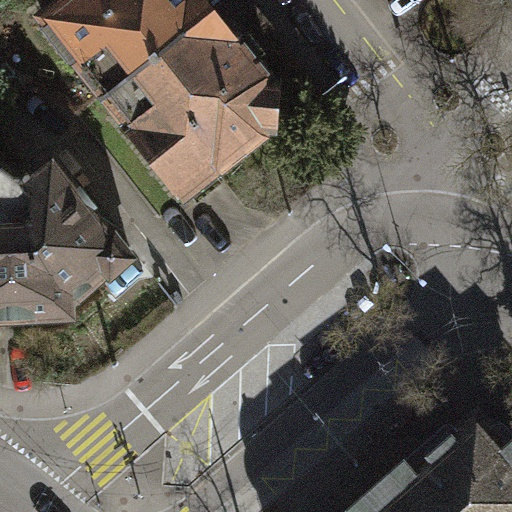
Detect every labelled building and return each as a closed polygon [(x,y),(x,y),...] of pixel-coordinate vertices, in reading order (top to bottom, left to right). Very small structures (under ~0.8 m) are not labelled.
[(102,94),(216,5),(211,0),(52,0),(39,11),(102,94)] [(216,5),(102,94),(184,195),(272,122),(274,79),(216,5)] [(23,174),(0,163),(0,311),(35,311),(34,300),(66,303),(103,273),(109,278),(137,252),(52,151),(23,174)] [(403,455),(375,479),(403,511),(511,511),(511,432),(504,439),(476,407),(411,464),(403,455)] [(403,511),(375,479),(350,501),(358,511),(357,511),(403,511)]
